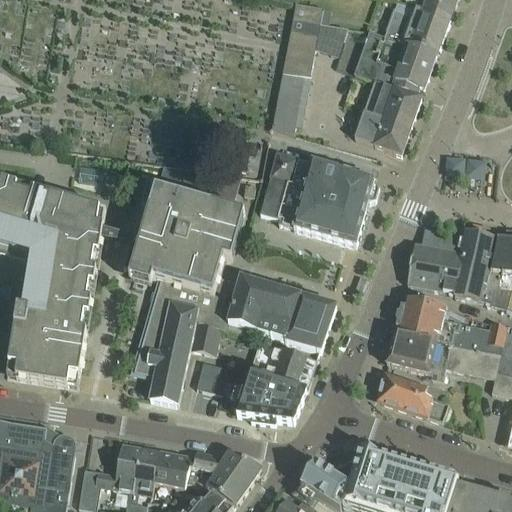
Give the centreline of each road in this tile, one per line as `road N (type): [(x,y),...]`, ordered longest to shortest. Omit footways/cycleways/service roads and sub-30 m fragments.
road 1 (residential): [(294,457),(0,408)]
road 2 (residential): [(343,427),(421,191)]
road 3 (residential): [(421,191),(493,0)]
road 4 (residential): [(511,478),(343,427)]
road 5 (residential): [(421,191),(272,142)]
